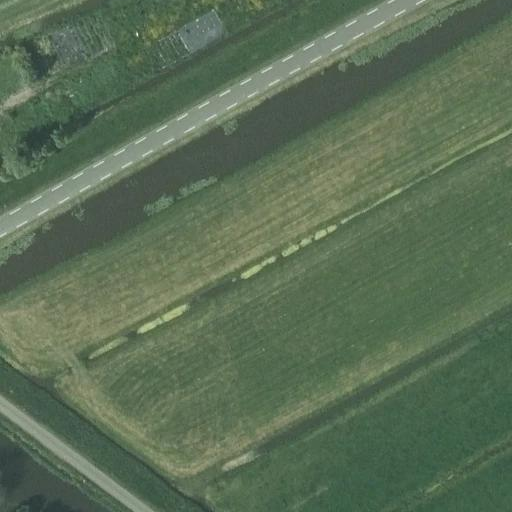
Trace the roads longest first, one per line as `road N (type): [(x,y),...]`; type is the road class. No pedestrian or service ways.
road 1 (unclassified): [(0,227),(411,0)]
road 2 (unclassified): [(146,511),(0,402)]
